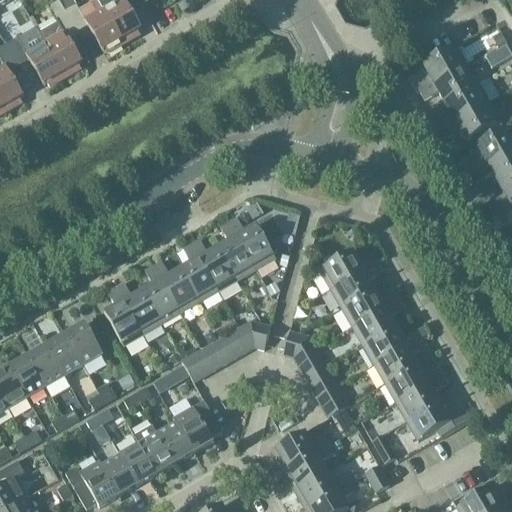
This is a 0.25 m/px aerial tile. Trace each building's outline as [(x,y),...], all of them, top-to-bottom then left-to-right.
[(80,13),(72,0),(68,0),(61,4),(78,35),(88,29),(103,54),(106,52),(109,56),(125,47),(99,2),(80,13)] [(97,0),(98,0),(99,2),(125,47),(141,38),(138,34),(141,32),(127,7),(137,1),(136,0),(97,0)] [(39,35),(45,45),(66,81),(82,72),(79,68),(82,66),(68,41),(78,35),(61,4),(60,3),(49,9),(58,25),(39,35)] [(501,35),(492,40),(499,51),(507,46),(501,35)] [(7,47),(19,69),(30,63),(44,88),(47,86),(50,90),(66,81),(45,45),(27,56),(18,41),(7,47)] [(0,60),(5,69),(0,71),(0,103),(7,115),(23,106),(20,102),(24,100),(9,75),(19,69),(7,47),(0,50),(0,60)] [(494,69),(511,59),(511,55),(507,47),(497,53),(496,51),(485,58),(492,71),(494,69)] [(416,87),(421,95),(468,68),(456,48),(423,67),(430,79),(416,87)] [(421,95),(425,103),(439,95),(445,106),(479,87),(468,68),(421,95)] [(479,87),(445,106),(451,116),(437,124),(442,132),(489,105),(479,87)] [(489,105),(442,132),(447,141),(461,133),(468,144),(501,125),(489,105)] [(469,167),(474,176),(511,154),(511,132),(510,129),(477,148),(483,159),(469,167)] [(511,154),(474,176),(479,184),(493,176),(499,187),(511,178),(511,154)] [(491,205),(496,213),(511,203),(511,178),(499,187),(505,197),(491,205)] [(291,203),(290,227),(300,227),(301,204),(291,203)] [(511,203),(496,213),(501,222),(511,215),(511,203)] [(229,226),(256,273),(276,262),(273,258),(276,255),(277,251),(276,247),(273,244),(270,243),(266,245),(257,229),(245,235),(237,222),(229,226)] [(256,273),(229,226),(221,231),(229,245),(218,251),(237,284),(256,273)] [(237,284),(218,251),(208,257),(200,243),(192,248),(219,295),(237,284)] [(219,295),(192,248),(183,253),(191,267),(181,273),(200,306),(219,295)] [(331,293),(364,274),(378,266),(373,258),(359,266),(353,255),(337,263),(334,261),(331,260),(327,261),(324,264),(323,267),(324,271),(320,274),(331,293)] [(283,258),(280,267),(286,269),(289,259),(283,258)] [(200,306),(181,273),(170,279),(162,265),(154,270),(181,317),(200,306)] [(342,312),(375,293),(369,283),(383,275),(378,266),(364,274),(331,293),(342,312)] [(181,317),(154,270),(145,275),(153,289),(143,295),(162,328),(181,317)] [(276,286),(268,291),(272,298),(280,294),(276,286)] [(162,328),(143,295),(133,301),(125,287),(116,292),(143,339),(162,328)] [(143,339),(116,292),(108,296),(116,310),(105,317),(124,350),(143,339)] [(353,331),(400,304),(395,295),(381,303),(375,293),(342,312),(353,331)] [(364,350),(397,331),(391,320),(404,312),(400,304),(353,331),(364,350)] [(236,325),(227,330),(231,337),(234,335),(240,332),(236,325)] [(234,335),(246,356),(255,351),(251,325),(240,332),(234,335)] [(251,325),(255,351),(264,354),(271,330),(251,325)] [(66,338),(83,369),(103,357),(85,327),(66,338)] [(375,369),(422,342),(417,333),(403,341),(397,331),(364,350),(375,369)] [(212,335),(205,339),(210,347),(217,342),(212,335)] [(224,341),(236,362),(246,356),(234,335),(231,337),(224,341)] [(294,361),(309,341),(290,336),(284,359),(294,361)] [(83,369),(66,338),(47,349),(65,380),(83,369)] [(225,368),(236,362),(224,341),(213,347),(225,368)] [(309,341),(294,361),(299,370),(319,358),(309,341)] [(385,387),(418,368),(413,358),(426,350),(422,342),(375,369),(385,387)] [(203,353),(215,374),(225,368),(213,347),(203,353)] [(182,348),(177,351),(184,364),(192,359),(198,356),(195,350),(186,355),(182,348)] [(65,380),(47,349),(29,360),(46,390),(65,380)] [(192,359),(204,380),(215,374),(203,353),(198,356),(192,359)] [(178,356),(171,361),(175,368),(181,364),(182,363),(178,356)] [(319,358),(299,370),(305,381),(325,369),(319,358)] [(194,386),(204,380),(192,359),(184,364),(182,365),(184,369),(191,380),(194,386)] [(10,371),(27,401),(46,390),(29,360),(10,371)] [(396,406),(443,379),(438,371),(425,379),(418,368),(385,387),(396,406)] [(184,369),(171,377),(178,388),(191,380),(184,369)] [(331,379),(325,369),(305,381),(311,391),(331,379)] [(27,401),(10,371),(0,376),(0,397),(9,412),(27,401)] [(331,379),(311,391),(317,401),(337,389),(331,379)] [(407,425),(440,406),(434,395),(448,387),(443,379),(396,406),(407,425)] [(108,387),(97,393),(100,398),(111,392),(108,387)] [(337,389),(317,401),(323,412),(343,400),(337,389)] [(135,398),(141,407),(152,401),(146,391),(135,398)] [(100,398),(106,408),(117,401),(111,392),(100,398)] [(0,417),(9,412),(0,397),(0,417)] [(106,408),(100,398),(89,405),(95,414),(106,408)] [(141,407),(135,398),(124,404),(130,414),(141,407)] [(343,400),(323,412),(329,422),(349,410),(343,400)] [(177,426),(194,457),(214,445),(212,442),(222,435),(204,404),(173,422),(175,427),(177,426)] [(469,424),(465,417),(460,408),(446,416),(440,406),(407,425),(418,445),(438,434),(441,440),(469,424)] [(63,420),(68,429),(80,423),(74,413),(63,420)] [(98,419),(103,429),(114,423),(109,413),(98,419)] [(103,429),(98,419),(87,426),(92,435),(103,429)] [(68,429),(63,420),(52,426),(57,436),(68,429)] [(352,423),(341,429),(346,438),(357,432),(352,423)] [(158,437),(175,467),(194,457),(177,426),(175,427),(158,437)] [(152,427),(134,438),(139,448),(157,478),(175,467),(158,437),(152,427)] [(25,441),(31,451),(42,444),(37,435),(25,441)] [(272,455),(283,475),(330,447),(325,439),(312,447),(305,436),(272,455)] [(383,439),(373,445),(386,468),(396,462),(383,439)] [(31,451),(25,441),(14,448),(20,457),(31,451)] [(339,442),(330,447),(335,455),(344,450),(339,442)] [(294,493),(327,474),(321,464),(335,456),(330,447),(283,475),(294,493)] [(120,459),(138,489),(157,478),(139,448),(120,459)] [(6,451),(0,454),(0,468),(12,462),(6,451)] [(102,469),(119,500),(138,489),(120,459),(103,469),(102,469)] [(119,500),(102,469),(103,469),(100,465),(80,476),(79,475),(78,474),(77,474),(76,473),(74,473),(73,474),(66,478),(85,511),(90,511),(98,508),(100,511),(119,500)] [(25,478),(18,466),(0,475),(0,511),(7,511),(24,503),(25,504),(29,502),(18,482),(25,478)] [(390,489),(379,470),(365,478),(376,497),(390,489)] [(333,484),(327,474),(294,493),(304,511),(352,485),(347,476),(333,484)] [(357,493),(352,485),(304,511),(349,511),(343,501),(357,493)] [(471,493),(475,500),(486,493),(483,486),(480,488),(471,493)] [(68,489),(58,495),(65,506),(75,501),(68,489)] [(457,511),(498,511),(511,504),(511,498),(510,495),(496,503),(489,491),(486,493),(475,500),(456,510),(457,511)] [(202,499),(187,511),(188,511),(200,511),(208,506),(202,499)] [(24,503),(7,511),(29,511),(25,504),(24,503)]
